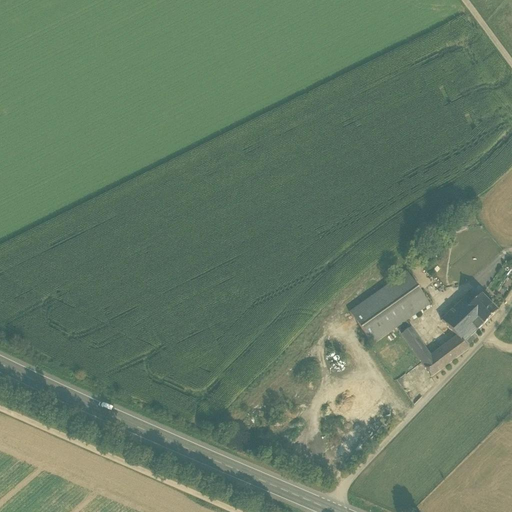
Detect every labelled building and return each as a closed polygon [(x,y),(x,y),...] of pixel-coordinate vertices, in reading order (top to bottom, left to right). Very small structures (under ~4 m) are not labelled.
[(73,112),(67,98),(55,103),(53,97),(46,100),(58,127),(62,125),(59,117),(73,112)] [(462,217),(445,223),(450,234),(466,229),(462,217)] [(406,273),(349,313),(372,347),(397,329),(406,322),(429,306),(406,273)] [(467,309),(481,296),(474,290),(461,302),(467,309)] [(467,309),(482,326),(496,312),(481,296),(467,309)] [(441,321),(457,337),(463,344),(474,333),(482,326),(467,309),(461,302),(441,321)] [(402,336),(411,329),(406,322),(397,329),(402,336)] [(411,329),(402,336),(430,378),(468,349),(466,347),(463,344),(457,337),(430,357),(411,329)] [(477,337),(474,333),(463,344),(466,347),(477,337)]
